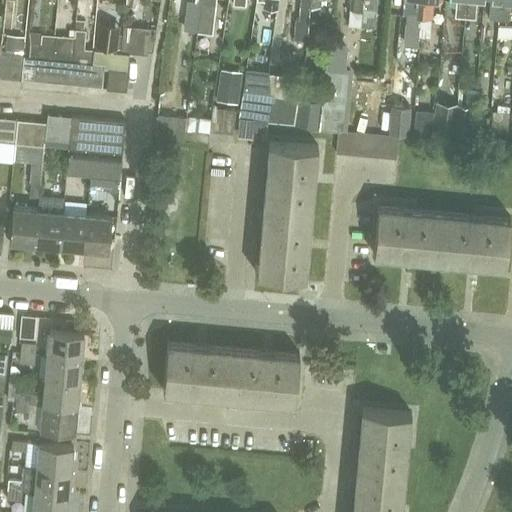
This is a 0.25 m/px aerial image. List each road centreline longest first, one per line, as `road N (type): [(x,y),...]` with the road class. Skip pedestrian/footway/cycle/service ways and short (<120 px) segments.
road 1 (residential): [(511,339),(132,300)]
road 2 (residential): [(110,511),(132,300)]
road 3 (residential): [(464,511),(511,361)]
road 4 (residential): [(132,300),(0,286)]
